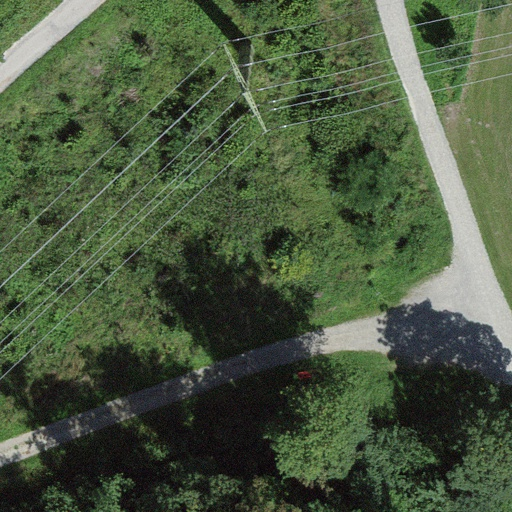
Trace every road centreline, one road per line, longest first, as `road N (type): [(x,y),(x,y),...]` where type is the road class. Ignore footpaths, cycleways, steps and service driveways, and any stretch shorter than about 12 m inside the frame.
road 1 (track): [(490,302),(214,378),(0,459)]
road 2 (track): [(511,357),(394,0)]
